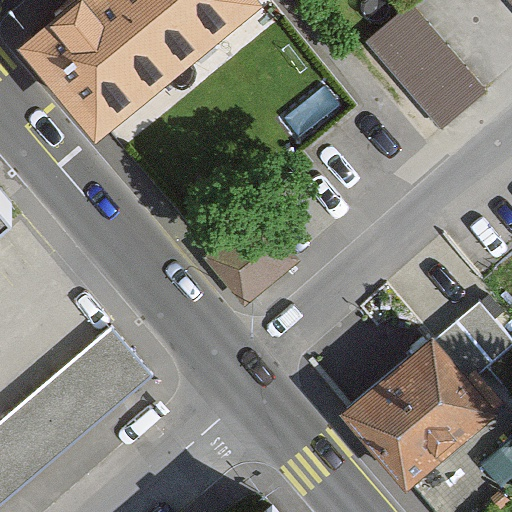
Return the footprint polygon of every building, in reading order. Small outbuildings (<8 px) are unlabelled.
[(173,55),(125,0),(76,0),(32,38),(99,117),(173,55)] [(238,0),(125,0),(173,55),(238,0)] [(479,88),(404,4),(361,42),(437,126),(479,88)] [(0,214),(10,207),(0,194),(0,214)] [(212,246),(205,252),(211,260),(247,304),(297,264),(255,212),(212,246)] [(498,404),(428,324),(341,399),(411,479),(498,404)] [(110,326),(0,419),(0,499),(150,372),(110,326)]
